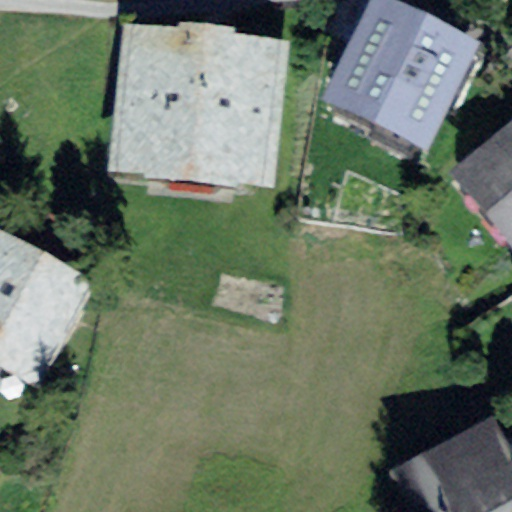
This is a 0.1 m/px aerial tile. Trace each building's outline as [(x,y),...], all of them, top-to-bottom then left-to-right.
[(352,1),(298,100),(403,157),(457,57),(352,1)] [(106,14),(90,170),(260,187),(276,31),(106,14)] [(511,93),(432,157),(508,251),(511,247),(511,93)] [(78,283),(0,236),(0,370),(20,382),(78,283)] [(511,511),(511,427),(504,411),(393,463),(415,511),(511,511)]
